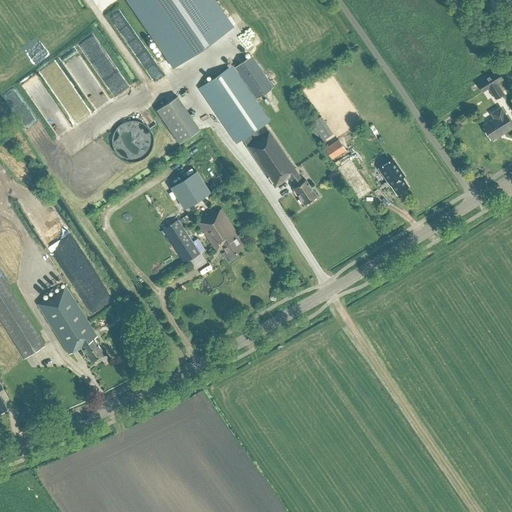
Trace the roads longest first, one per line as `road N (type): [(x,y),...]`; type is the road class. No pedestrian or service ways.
road 1 (tertiary): [(0,454),(190,369),(475,202)]
road 2 (track): [(478,511),(329,291)]
road 3 (unclassified): [(475,202),(335,0)]
road 4 (unknown): [(101,401),(31,307),(24,234),(3,202)]
